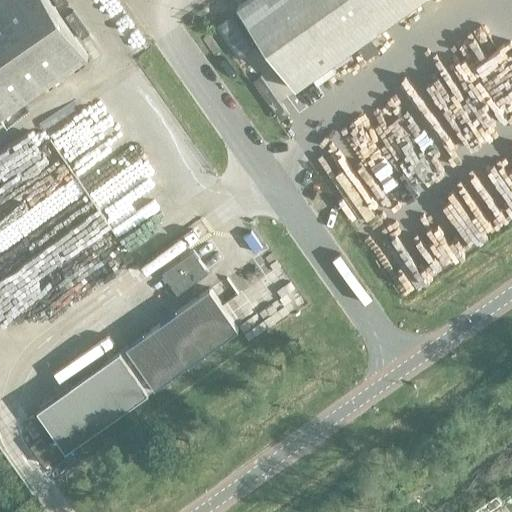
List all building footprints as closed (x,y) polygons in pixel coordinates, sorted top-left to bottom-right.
[(0,0),(0,116),(87,56),(48,0),(0,0)] [(245,0),(236,7),(295,90),(423,0),(245,0)] [(153,260),(170,252),(165,242),(149,250),(153,260)] [(193,251),(182,259),(185,263),(176,269),(173,265),(162,273),(177,294),(208,272),(193,251)] [(238,329),(209,288),(126,347),(155,387),(238,329)] [(99,426),(99,427),(149,392),(120,351),(70,386),(37,410),(66,450),(99,426)] [(56,457),(42,438),(31,446),(45,465),(56,457)]
